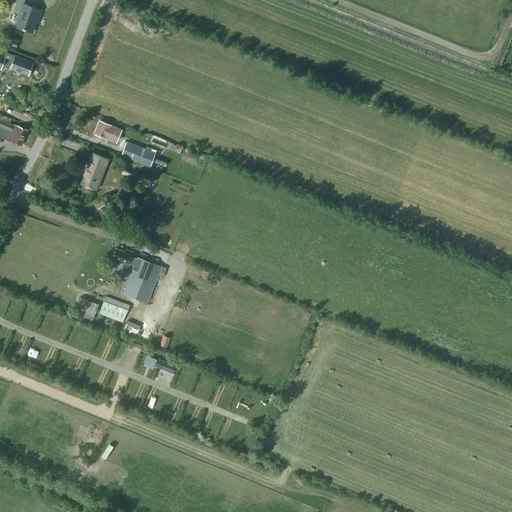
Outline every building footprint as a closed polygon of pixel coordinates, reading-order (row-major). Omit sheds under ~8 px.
[(20,13),(15,26),(32,31),(37,18),(38,18),(41,10),(23,3),(24,0),(8,0),(16,3),(13,10),(20,13)] [(7,52),(5,56),(0,53),(0,69),(1,69),(3,63),(11,66),(10,68),(28,75),(33,62),(7,52)] [(0,140),(1,137),(21,145),(27,129),(14,124),(0,118),(0,140)] [(116,143),(122,130),(100,121),(95,133),(116,143)] [(149,166),(155,153),(127,142),(122,155),(149,166)] [(85,172),(86,172),(82,183),(96,189),(108,159),(92,152),(85,172)] [(125,165),(122,173),(133,178),(137,170),(125,165)] [(143,185),(150,187),(152,179),(146,177),(143,185)] [(132,252),(125,249),(124,251),(116,248),(112,259),(122,263),(122,261),(128,263),(129,262),(134,264),(133,267),(126,284),(123,292),(148,302),(158,274),(163,276),(166,267),(137,256),(137,258),(131,256),(132,252)] [(92,318),(98,303),(78,295),(72,310),(92,318)] [(105,296),(102,303),(99,313),(123,322),(129,305),(105,296)] [(123,329),(137,334),(140,324),(127,319),(123,329)] [(163,334),(160,344),(166,346),(169,336),(163,334)] [(176,365),(163,360),(160,368),(173,373),(176,365)]
